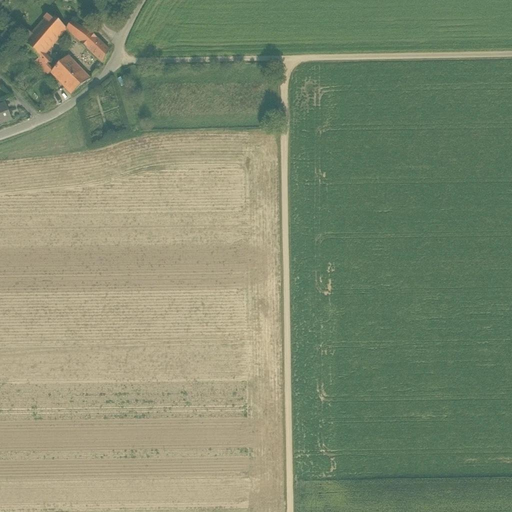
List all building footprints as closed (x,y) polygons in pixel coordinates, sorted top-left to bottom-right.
[(45,55),(66,31),(66,30),(66,29),(49,15),(25,43),(40,61),(45,66),(51,61),(45,55)] [(66,31),(81,44),(91,33),(72,23),(66,29),(66,30),(66,31)] [(81,44),(87,49),(97,39),(91,33),(81,44)] [(109,51),(97,39),(87,49),(103,64),(109,51)] [(59,82),(72,96),(90,79),(68,57),(51,73),(59,82)] [(34,67),(45,79),(51,73),(45,66),(40,61),(34,67)] [(8,110),(0,113),(0,123),(11,119),(8,110)]
